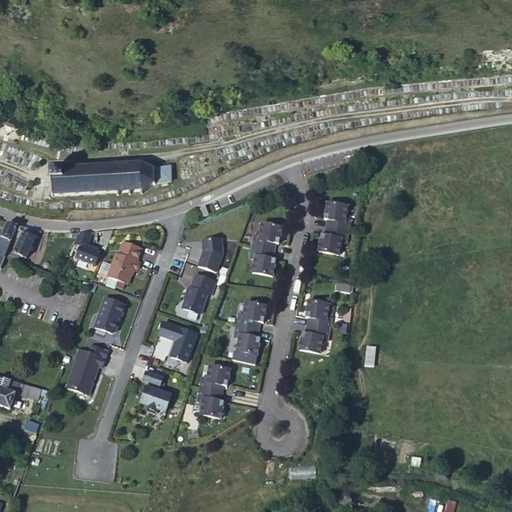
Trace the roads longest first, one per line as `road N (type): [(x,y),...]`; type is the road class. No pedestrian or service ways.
road 1 (track): [(511,97),(162,156),(52,161),(34,173),(0,161)]
road 2 (residential): [(170,211),(172,229),(93,460)]
road 3 (residential): [(289,159),(299,224),(264,410)]
road 4 (residential): [(289,159),(511,117)]
road 5 (residential): [(0,212),(83,225),(170,211)]
road 6 (residential): [(170,211),(289,159)]
